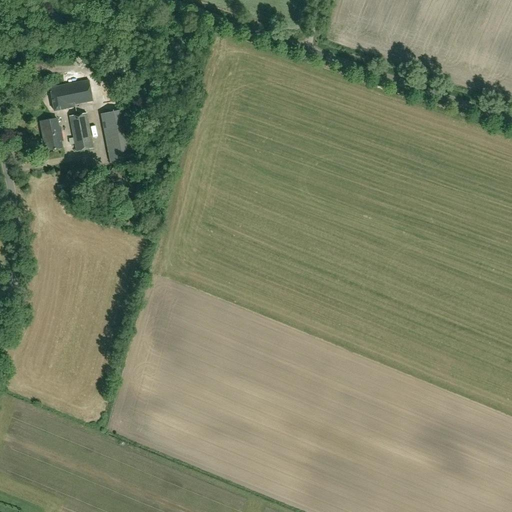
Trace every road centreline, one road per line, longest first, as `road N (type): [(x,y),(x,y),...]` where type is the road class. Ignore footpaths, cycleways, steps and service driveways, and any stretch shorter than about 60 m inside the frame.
road 1 (unclassified): [(304,44),(511,117)]
road 2 (unclassified): [(0,338),(18,257),(0,128)]
road 3 (unclassified): [(304,44),(168,0)]
